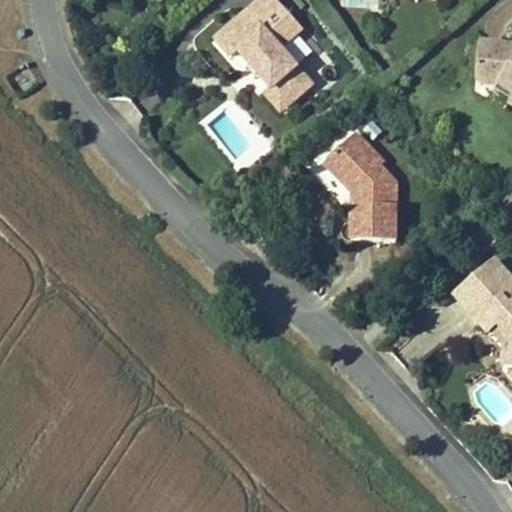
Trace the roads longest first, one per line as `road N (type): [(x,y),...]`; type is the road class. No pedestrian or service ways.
road 1 (residential): [(43,0),(61,59),(99,126),(208,250),(311,314),(347,350)]
road 2 (residential): [(487,511),(347,350)]
